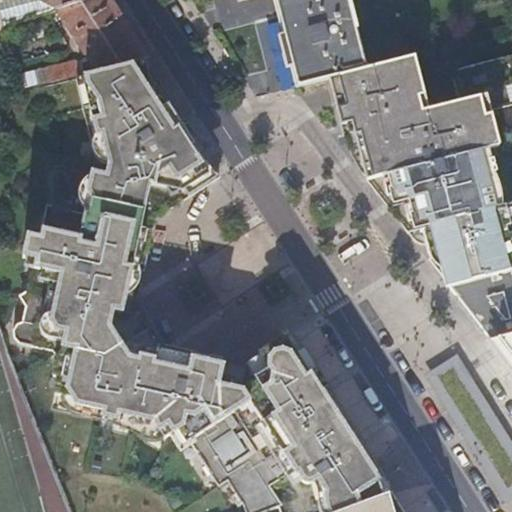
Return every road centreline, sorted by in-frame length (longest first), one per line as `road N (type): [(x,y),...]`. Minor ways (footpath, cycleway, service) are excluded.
road 1 (tertiary): [(208,114),(467,511)]
road 2 (residential): [(208,114),(292,115),(511,399)]
road 3 (tertiary): [(140,0),(208,114)]
